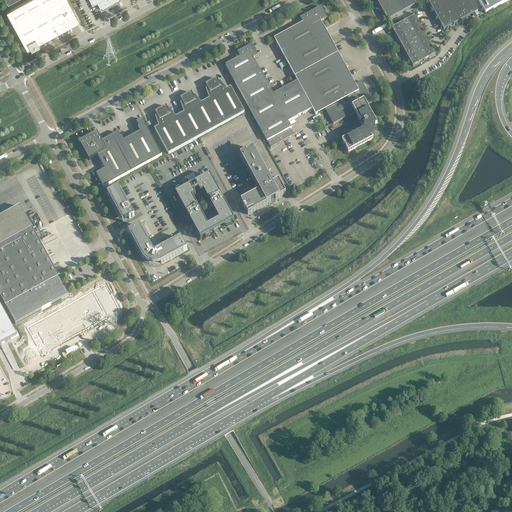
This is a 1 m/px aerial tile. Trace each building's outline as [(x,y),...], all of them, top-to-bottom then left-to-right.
[(39,43),(71,26),(64,13),(73,8),(68,0),(27,0),(7,11),(24,42),(28,39),(29,41),(28,42),(32,50),(40,46),(39,43)] [(91,0),(93,4),(97,1),(102,9),(118,0),(91,0)] [(376,0),(387,21),(401,13),(414,6),(415,0),(376,0)] [(478,12),(471,0),(426,0),(444,30),(470,16),(477,18),(474,14),(478,12)] [(478,0),(485,13),(509,0),(478,0)] [(274,39),(295,77),(294,77),(294,78),(295,77),(297,82),(273,95),(269,87),(262,74),(253,59),(258,56),(252,45),(237,53),(240,58),(225,65),(267,142),(268,141),(268,142),(268,143),(271,148),(291,137),(291,136),(292,135),(292,134),(292,133),(291,131),(292,131),(290,129),(291,128),(288,122),(289,122),(290,122),(290,121),(291,121),(291,120),(292,120),(294,120),(294,119),(295,119),(295,118),(296,119),(296,118),(297,118),(297,117),(298,117),(302,114),(303,115),(303,114),(304,114),(304,113),(305,114),(305,113),(306,113),(306,112),(307,112),(308,111),(308,112),(309,111),(310,110),(310,111),(311,110),(312,110),(312,109),(316,115),(325,110),(326,111),(333,122),(332,123),(333,124),(348,116),(349,117),(354,114),(353,113),(356,112),(364,127),(364,128),(363,128),(363,129),(362,129),(363,129),(363,130),(363,131),(358,134),(357,133),(342,141),(348,153),(373,139),(371,138),(372,137),(373,136),(373,135),(374,134),(374,133),(374,132),(375,131),(375,130),(375,129),(375,128),(375,127),(375,126),(375,125),(377,125),(367,106),(373,102),(372,101),(371,101),(362,85),(363,85),(361,81),(355,85),(338,54),(338,53),(321,22),(327,19),(325,15),(324,15),(322,11),(323,11),(321,7),(300,19),(302,23),(274,39)] [(414,16),(403,23),(392,29),(413,67),(419,63),(419,62),(423,60),(424,61),(435,55),(414,16)] [(216,79),(211,82),(205,85),(207,89),(206,90),(209,99),(201,103),(195,95),(193,96),(191,93),(180,99),(182,103),(180,103),(184,113),(180,115),(176,117),(170,109),(168,110),(166,106),(155,113),(157,116),(155,117),(158,127),(154,129),(168,154),(244,113),(230,87),(226,90),(220,82),(219,83),(216,79)] [(140,132),(132,137),(124,141),(123,138),(121,138),(118,133),(102,142),(97,133),(83,140),(82,141),(81,141),(80,141),(79,141),(78,144),(79,144),(80,145),(81,146),(82,147),(82,148),(87,158),(89,161),(98,156),(105,169),(96,174),(104,187),(162,156),(142,120),(136,123),(139,128),(138,129),(140,132)] [(253,149),(248,152),(248,151),(247,152),(248,152),(246,153),(245,153),(245,154),(240,156),(258,189),(256,189),(258,192),(241,202),(244,207),(243,207),(243,208),(244,207),(245,209),(244,210),(245,210),(248,215),(271,203),(270,201),(275,198),(276,200),(286,194),(278,181),(272,185),(270,182),(271,181),(253,149)] [(220,196),(220,195),(210,176),(195,184),(193,186),(191,187),(190,186),(175,194),(186,214),(190,219),(189,220),(200,239),(205,237),(206,238),(207,237),(208,237),(209,236),(210,235),(210,234),(217,230),(224,226),(225,226),(226,226),(227,226),(228,226),(229,226),(230,225),(229,223),(234,221),(223,201),(220,196)] [(107,194),(111,201),(123,223),(134,216),(118,187),(107,194)] [(6,306),(15,324),(42,310),(51,305),(69,295),(59,277),(32,229),(20,207),(0,217),(0,296),(5,306),(5,307),(6,306)] [(37,231),(44,227),(36,214),(29,217),(37,231)] [(160,264),(161,264),(187,249),(181,238),(160,249),(159,247),(153,245),(151,247),(140,226),(128,232),(142,258),(143,259),(143,260),(144,261),(145,261),(145,262),(146,263),(147,263),(148,264),(150,264),(151,265),(152,265),(153,265),(154,265),(155,265),(156,265),(157,265),(158,265),(159,264),(160,264)] [(105,284),(26,327),(41,355),(46,353),(45,351),(120,311),(105,284)] [(0,304),(0,345),(17,336),(0,304)]
